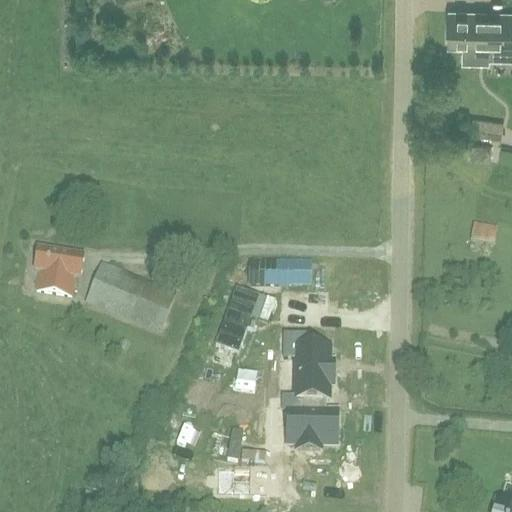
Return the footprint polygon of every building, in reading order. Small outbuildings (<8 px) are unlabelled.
[(511,46),(511,15),(449,13),(447,45),(463,46),(462,62),(487,63),(487,46),(511,46)] [(472,120),(470,136),(500,141),(502,125),(472,120)] [(472,146),(471,159),(488,159),(488,146),(472,146)] [(494,244),(497,227),(473,224),(470,241),(494,244)] [(81,279),(85,256),(38,249),(34,271),(40,272),(37,292),(72,297),(75,278),(81,279)] [(294,278),(294,268),(280,268),(280,263),(250,262),(250,287),(279,288),(280,278),(294,278)] [(86,303),(160,333),(175,296),(101,266),(86,303)] [(284,337),(283,361),(295,361),(294,399),(294,400),(323,401),(328,402),(329,388),(333,388),(333,364),(329,364),(329,350),(307,349),(308,337),(284,337)] [(337,444),(337,414),(323,414),(323,401),(294,400),(294,399),(282,399),(282,414),(287,414),(287,447),(296,447),(296,452),(320,452),(320,444),(337,444)] [(249,495),(250,471),(218,471),(217,495),(249,495)] [(86,492),(76,511),(75,511),(86,511),(94,497),(86,492)] [(511,511),(511,503),(498,499),(494,511),(511,511)]
